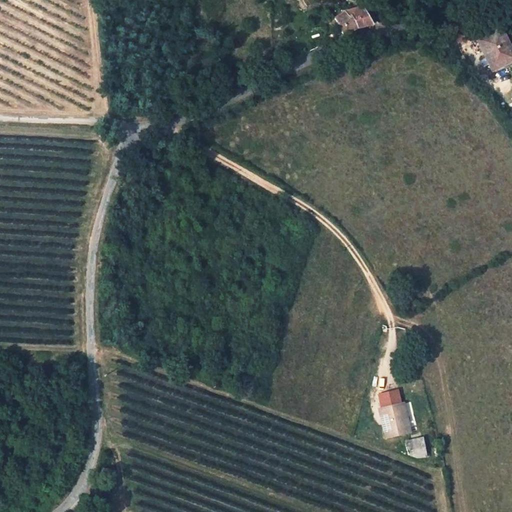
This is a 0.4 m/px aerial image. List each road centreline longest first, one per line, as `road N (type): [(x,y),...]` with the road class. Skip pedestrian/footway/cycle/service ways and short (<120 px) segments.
road 1 (unclassified): [(129,124),(90,242),(97,433),(75,490),(57,511)]
road 2 (unclassified): [(480,0),(382,31),(202,111),(129,124)]
road 3 (unclassified): [(129,124),(0,114)]
